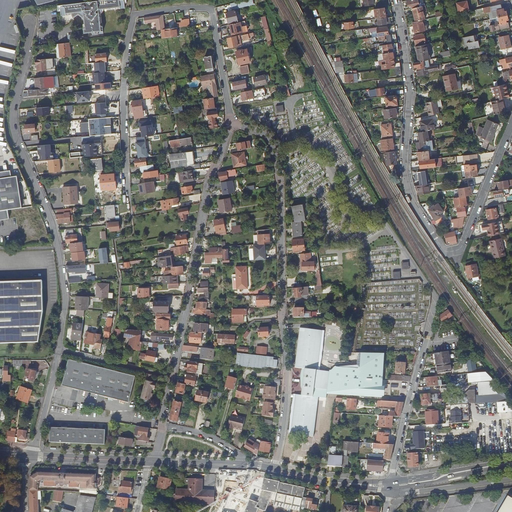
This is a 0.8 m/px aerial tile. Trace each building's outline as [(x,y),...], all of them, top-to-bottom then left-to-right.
[(125,8),(125,3),(124,1),(122,1),(121,0),(104,0),(61,5),(61,11),(62,15),(71,14),(73,18),(79,15),(79,14),(83,17),(83,18),(85,20),(85,24),(84,24),(85,33),(93,32),(93,29),(95,29),(95,32),(99,31),(104,31),(103,26),(102,26),(100,14),(104,9),(116,8),(116,9),(125,8)] [(248,0),(236,3),(231,4),(232,10),(255,5),(253,0),(248,0)] [(420,7),(418,0),(411,0),(408,1),(409,7),(412,6),(413,9),(420,7)] [(468,0),(457,2),(459,12),(470,10),(468,0)] [(497,18),(508,16),(507,11),(508,11),(507,8),(502,10),(501,5),(483,8),(484,13),(489,12),(490,20),(497,18)] [(421,14),(420,7),(413,9),(416,22),(423,20),(425,20),(424,14),(421,14)] [(385,8),(375,9),(376,18),(387,17),(385,8)] [(236,11),(227,13),(229,23),(238,21),(236,11)] [(144,18),(145,23),(150,22),(150,23),(155,22),(157,23),(158,30),(165,29),(163,15),(144,18)] [(272,40),(266,16),(262,17),(268,41),(272,40)] [(509,20),(508,16),(497,18),(498,22),(493,23),(494,25),(490,26),(491,32),(510,28),(509,23),(507,23),(507,21),(509,20)] [(190,26),(190,19),(185,20),(185,23),(177,24),(178,28),(190,26)] [(423,21),(423,20),(416,22),(413,23),(415,33),(425,31),(423,21)] [(241,22),(230,25),(233,34),(243,32),(241,22)] [(168,38),(179,37),(178,28),(167,29),(168,38)] [(379,37),(389,35),(388,28),(376,29),(376,28),(369,29),(369,32),(376,31),(378,31),(379,37)] [(391,41),(397,40),(396,34),(389,35),(379,37),(380,41),(386,40),(386,41),(387,41),(388,43),(391,43),(391,41)] [(424,34),(414,36),(416,45),(426,43),(424,34)] [(478,35),(464,37),(465,44),(468,46),(469,49),(480,47),(479,43),(478,42),(478,39),(478,38),(478,35)] [(230,47),(239,45),(237,36),(228,38),(230,47)] [(509,36),(500,38),(502,49),(511,47),(509,36)] [(59,58),(72,56),(71,43),(58,44),(59,58)] [(388,49),(388,53),(393,52),(393,51),(399,50),(397,43),(383,45),(383,50),(388,49)] [(431,60),(428,45),(417,47),(420,62),(430,60),(431,60)] [(445,45),(434,47),(436,57),(447,55),(445,45)] [(241,58),(242,64),(250,62),(248,50),(237,52),(239,59),(241,58)] [(97,68),(108,67),(107,53),(96,54),(97,68)] [(0,68),(12,71),(13,67),(10,67),(12,58),(0,55),(0,68)] [(212,56),(205,57),(207,71),(214,70),(212,56)] [(511,57),(500,60),(501,65),(503,64),(505,69),(511,68),(511,69),(511,68),(511,57)] [(48,70),(48,68),(47,59),(37,59),(37,64),(38,64),(39,71),(48,70)] [(396,69),(401,68),(400,63),(395,64),(394,59),(384,60),(378,61),(379,64),(382,63),(383,70),(396,68),(396,69)] [(337,73),(345,71),(343,60),(335,61),(337,73)] [(419,69),(431,67),(430,60),(420,62),(415,63),(416,68),(418,67),(419,69)] [(242,75),(250,73),(249,65),(241,67),(242,75)] [(439,65),(431,67),(419,69),(418,70),(419,76),(431,74),(430,72),(440,70),(439,65)] [(121,76),(121,70),(95,72),(96,89),(113,88),(112,82),(117,81),(116,76),(121,76)] [(345,75),(341,75),(341,77),(345,77),(346,83),(354,82),(353,74),(345,75)] [(444,76),(445,82),(446,82),(448,91),(459,89),(455,74),(444,76)] [(212,98),(218,97),(215,75),(202,77),(202,82),(201,83),(201,84),(203,85),(204,90),(210,89),(212,98)] [(37,89),(47,88),(46,77),(36,78),(37,89)] [(255,79),(257,86),(266,84),(265,77),(255,79)] [(245,79),(233,82),(234,89),(247,87),(245,79)] [(0,83),(0,91),(8,93),(9,85),(0,83)] [(510,97),(509,93),(507,93),(505,85),(499,86),(495,87),(498,100),(504,99),(510,97)] [(148,91),(148,92),(150,91),(151,98),(160,96),(158,86),(147,88),(148,91)] [(24,97),(49,95),(48,88),(47,88),(37,89),(29,90),(29,93),(24,93),(24,97)] [(265,88),(241,93),(243,101),(267,96),(265,88)] [(398,96),(398,97),(397,97),(397,96),(396,96),(396,97),(386,98),(387,106),(397,105),(398,105),(397,100),(398,100),(398,101),(399,101),(398,96)] [(208,109),(216,108),(214,98),(204,99),(206,109),(207,109),(208,109)] [(507,112),(504,99),(498,100),(492,102),(495,114),(494,114),(494,115),(507,112)] [(136,112),(137,119),(148,117),(147,110),(144,110),(142,100),(133,102),(134,112),(136,112)] [(440,114),(439,109),(437,101),(428,103),(430,110),(428,110),(430,116),(440,114)] [(108,113),(108,102),(96,102),(96,113),(108,113)] [(37,107),(37,115),(51,114),(51,106),(37,107)] [(210,129),(218,127),(217,122),(216,122),(215,117),(218,116),(217,108),(216,108),(208,109),(209,118),(210,118),(211,123),(210,123),(210,129)] [(396,108),(385,110),(386,118),(397,117),(396,108)] [(89,136),(112,134),(111,117),(88,119),(88,122),(79,123),(80,133),(89,133),(89,136)] [(140,120),(142,136),(155,135),(153,119),(140,120)] [(428,131),(436,130),(434,119),(421,122),(423,132),(428,131)] [(488,121),(482,136),(481,137),(492,142),(499,125),(488,121)] [(36,123),(26,124),(27,133),(37,132),(36,123)] [(382,125),(383,137),(394,135),(392,124),(382,125)] [(420,143),(430,141),(428,131),(423,132),(419,133),(420,143)] [(192,137),(181,139),(181,140),(170,141),(171,148),(182,146),(181,143),(193,142),(192,137)] [(387,153),(394,152),(394,149),(395,149),(393,138),(382,140),(384,151),(387,150),(387,153)] [(102,139),(83,141),(84,156),(103,154),(102,139)] [(139,157),(149,156),(146,140),(136,142),(139,157)] [(432,141),(430,141),(420,143),(417,143),(418,151),(423,150),(423,147),(427,146),(427,151),(429,151),(434,150),(432,141)] [(239,151),(247,149),(245,142),(237,143),(239,151)] [(195,158),(194,151),(172,154),(174,168),(187,166),(194,165),(193,158),(195,158)] [(430,160),(429,151),(427,151),(418,152),(420,161),(430,160)] [(244,152),(232,155),(235,167),(246,164),(244,152)] [(397,164),(395,153),(386,155),(387,165),(397,164)] [(477,163),(477,160),(476,155),(464,156),(465,164),(477,163)] [(141,166),(147,166),(146,157),(136,159),(137,167),(141,166)] [(93,171),(102,170),(101,158),(92,159),(93,171)] [(60,159),(49,160),(50,172),(61,171),(60,159)] [(236,169),(227,171),(219,173),(221,181),(228,179),(227,174),(230,174),(230,175),(237,174),(236,169)] [(194,181),(193,170),(180,172),(181,183),(194,181)] [(420,186),(427,185),(426,172),(418,173),(420,186)] [(101,173),(101,190),(117,189),(117,173),(101,173)] [(261,188),(272,187),(270,174),(259,176),(261,188)] [(18,208),(22,207),(18,176),(12,177),(0,178),(0,219),(10,218),(8,209),(18,208)] [(511,179),(499,182),(500,189),(510,187),(509,185),(511,184),(511,179)] [(222,181),(223,194),(235,192),(234,180),(222,181)] [(153,182),(140,184),(141,194),(154,192),(153,182)] [(428,185),(427,185),(420,186),(417,186),(417,188),(416,188),(417,191),(419,191),(420,195),(430,194),(428,185)] [(76,192),(78,192),(77,186),(64,187),(65,204),(77,203),(76,192)] [(473,195),(472,187),(459,189),(461,198),(466,197),(473,195)] [(467,202),(466,197),(461,198),(455,199),(456,208),(457,208),(465,207),(466,207),(465,202),(467,202)] [(165,210),(172,209),(172,207),(177,206),(177,204),(180,204),(179,198),(169,200),(163,201),(165,210)] [(230,199),(219,201),(221,212),(232,210),(230,199)] [(440,215),(444,212),(439,204),(429,211),(436,222),(442,218),(440,215)] [(115,205),(107,206),(108,217),(115,216),(115,205)] [(301,221),(305,221),(303,205),(294,207),(296,222),(301,221)] [(465,207),(457,208),(459,217),(467,216),(465,207)] [(187,214),(190,213),(189,208),(180,210),(180,215),(182,215),(183,220),(188,219),(187,214)] [(492,220),(497,219),(496,218),(498,217),(496,208),(487,210),(489,219),(492,219),(492,220)] [(57,220),(58,223),(71,222),(70,213),(65,213),(65,214),(59,215),(57,215),(57,220)] [(464,217),(451,221),(450,223),(456,224),(455,225),(454,225),(454,228),(462,228),(464,217)] [(221,236),(227,235),(224,219),(215,221),(217,236),(221,236)] [(303,236),(301,221),(296,222),(293,222),(294,237),(303,236)] [(484,230),(488,230),(489,229),(490,231),(488,231),(490,237),(504,233),(502,221),(483,225),(484,230)] [(120,230),(119,222),(110,223),(110,224),(108,224),(108,226),(109,227),(109,228),(111,228),(111,231),(120,230)] [(270,244),(269,229),(259,230),(260,244),(265,244),(270,244)] [(71,243),(79,242),(78,234),(74,234),(74,230),(67,230),(68,243),(71,243)] [(457,243),(455,235),(454,231),(445,233),(447,242),(449,242),(450,244),(457,243)] [(177,236),(179,246),(189,244),(187,235),(177,236)] [(293,240),(294,251),(305,250),(304,239),(293,240)] [(502,239),(491,241),(493,250),(494,250),(495,257),(505,255),(502,239)] [(72,252),(84,251),(83,242),(79,242),(71,243),(72,252)] [(177,255),(187,254),(186,246),(176,248),(177,255)] [(108,247),(100,247),(100,262),(109,261),(108,247)] [(265,247),(254,248),(255,260),(266,259),(266,254),(266,250),(265,247)] [(218,249),(218,253),(223,252),(223,261),(223,263),(230,262),(230,259),(228,259),(228,249),(218,249)] [(346,257),(345,249),(332,251),(333,263),(345,261),(344,257),(346,257)] [(91,250),(88,250),(88,251),(73,253),(73,258),(92,256),(91,250)] [(206,261),(212,261),(212,258),(222,257),(222,253),(206,253),(206,261)] [(303,262),(303,270),(316,270),(316,264),(315,264),(315,261),(311,262),(311,253),(301,254),(301,262),(303,262)] [(173,267),(174,267),(174,256),(169,256),(164,257),(159,258),(160,263),(163,263),(163,268),(172,267),(173,267)] [(472,278),(478,277),(476,265),(465,267),(468,279),(472,278)] [(173,267),(172,267),(172,271),(165,271),(165,275),(173,274),(173,275),(180,274),(180,272),(184,272),(183,266),(174,267),(173,267)] [(212,275),(212,271),(216,271),(215,266),(203,267),(203,275),(212,275)] [(234,289),(248,289),(247,267),(236,267),(237,275),(233,275),(234,289)] [(177,284),(177,276),(165,276),(166,284),(177,284)] [(43,281),(0,282),(0,343),(40,342),(44,312),(43,281)] [(97,297),(113,298),(113,293),(109,293),(109,284),(98,284),(97,297)] [(308,287),(294,288),(294,292),(296,292),(296,297),(302,296),(301,291),(303,291),(303,295),(309,295),(308,287)] [(139,298),(149,297),(149,288),(138,288),(139,298)] [(209,288),(202,288),(198,288),(198,293),(206,292),(207,298),(200,298),(199,303),(207,303),(209,303),(210,300),(209,288)] [(270,296),(257,296),(257,306),(270,305),(270,296)] [(87,297),(77,297),(77,310),(87,310),(87,297)] [(169,313),(169,310),(170,310),(170,301),(155,302),(155,311),(162,311),(162,313),(169,313)] [(199,303),(198,303),(197,309),(194,309),(194,314),(209,315),(208,318),(214,319),(214,316),(210,315),(211,311),(207,310),(207,303),(199,303)] [(233,309),(232,309),(232,311),(233,311),(233,323),(247,323),(247,310),(233,310),(233,309)] [(300,318),(311,318),(311,313),(304,313),(304,309),(294,309),(294,318),(300,318)] [(449,311),(440,317),(444,322),(452,316),(449,311)] [(171,314),(169,314),(157,314),(157,319),(158,319),(158,330),(169,330),(170,319),(171,319),(171,314)] [(105,333),(110,334),(111,330),(112,330),(113,326),(112,326),(113,319),(108,318),(105,333)] [(73,339),(82,340),(84,324),(75,323),(73,339)] [(195,324),(194,333),(202,333),(207,334),(208,334),(208,325),(195,324)] [(292,434),(314,437),(319,397),(326,398),(327,394),(337,395),(382,397),(384,396),(385,386),(383,386),(385,353),(358,353),(357,365),(339,367),(336,366),(333,367),(332,369),(330,370),(330,372),(318,371),(323,331),(300,328),(295,368),(306,369),(302,395),(296,395),(292,434)] [(259,329),(260,337),(269,337),(269,329),(259,329)] [(141,341),(142,334),(143,331),(126,330),(125,337),(129,337),(129,339),(130,340),(131,340),(130,347),(142,350),(143,341),(141,341)] [(90,332),(88,343),(95,344),(97,334),(90,332)] [(201,341),(202,333),(194,333),(192,333),(191,343),(201,344),(201,341)] [(101,334),(98,334),(95,349),(101,350),(104,339),(101,339),(101,334)] [(236,336),(219,335),(219,343),(234,344),(235,344),(236,336)] [(214,350),(202,348),(201,352),(202,352),(201,359),(213,360),(214,350)] [(141,353),(140,358),(157,362),(158,358),(156,358),(157,352),(149,350),(148,355),(141,353)] [(437,366),(450,364),(448,352),(436,354),(437,366)] [(407,362),(415,364),(418,353),(414,353),(412,357),(408,356),(407,362)] [(70,359),(64,385),(131,402),(137,375),(70,359)] [(476,360),(468,360),(468,370),(476,370),(476,360)] [(189,373),(203,375),(204,364),(190,362),(189,367),(186,367),(185,370),(189,370),(189,373)] [(397,373),(406,373),(407,364),(397,363),(397,373)] [(450,364),(437,366),(439,374),(451,373),(450,364)] [(26,379),(34,381),(37,372),(28,369),(26,379)] [(188,376),(186,384),(195,386),(197,377),(188,376)] [(226,388),(235,390),(238,380),(229,377),(226,388)] [(428,387),(441,386),(441,385),(438,385),(437,377),(427,378),(428,387)] [(147,380),(143,397),(152,399),(154,393),(152,393),(154,387),(156,388),(157,383),(147,380)] [(479,396),(475,396),(476,404),(511,402),(494,381),(487,382),(498,394),(479,396)] [(487,382),(478,383),(479,396),(498,394),(487,382)] [(186,385),(179,383),(177,393),(184,394),(186,385)] [(247,399),(247,400),(251,401),(254,390),(250,389),(249,387),(247,387),(246,388),(239,386),(236,397),(241,399),(242,398),(247,399)] [(33,391),(21,387),(18,399),(29,403),(33,391)] [(276,388),(268,387),(267,395),(264,395),(264,399),(270,400),(276,401),(276,396),(276,393),(276,388)] [(199,391),(197,401),(207,403),(209,393),(199,391)] [(476,404),(475,396),(475,391),(469,391),(463,397),(468,397),(469,405),(476,404)] [(422,405),(425,405),(431,405),(431,402),(443,401),(443,399),(440,399),(438,399),(438,394),(421,395),(422,405)] [(459,398),(459,399),(459,401),(454,401),(454,399),(450,399),(449,399),(450,406),(451,406),(469,405),(468,397),(463,397),(459,398)] [(357,400),(349,399),(348,409),(357,410),(357,400)] [(328,440),(333,401),(324,400),(319,438),(328,440)] [(173,411),(180,413),(181,410),(182,410),(182,407),(181,407),(182,404),(175,402),(173,411)] [(274,404),(264,402),(263,417),(274,418),(275,413),(273,413),(273,410),(274,404)] [(391,411),(389,417),(393,417),(401,417),(405,403),(393,402),(393,408),(394,408),(394,409),(397,409),(396,412),(391,411)] [(469,408),(469,405),(451,406),(452,418),(450,420),(450,424),(462,423),(461,408),(469,408)] [(437,410),(427,411),(428,420),(427,420),(427,425),(438,425),(438,419),(437,411),(437,410)] [(180,413),(173,411),(171,420),(178,422),(179,419),(180,419),(180,416),(179,416),(180,413)] [(236,431),(242,432),(246,419),(231,415),(228,428),(234,429),(234,427),(237,428),(236,430),(236,431)] [(389,417),(382,416),(381,423),(380,422),(380,427),(392,428),(393,417),(389,417)] [(139,441),(141,441),(147,442),(149,442),(150,438),(148,438),(150,428),(137,426),(136,432),(140,433),(139,437),(140,437),(139,441)] [(51,427),(51,442),(106,445),(106,430),(51,427)] [(19,438),(26,440),(27,432),(29,433),(29,431),(28,431),(20,430),(19,434),(19,438)] [(424,431),(413,432),(414,445),(411,445),(411,450),(425,449),(424,431)] [(378,444),(389,445),(390,434),(379,433),(378,444)] [(133,440),(121,437),(119,445),(125,446),(125,445),(132,446),(133,440)] [(258,455),(259,451),(261,442),(261,441),(258,440),(256,444),(249,440),(245,447),(258,455)] [(262,443),(260,451),(269,453),(271,444),(262,443)] [(385,459),(391,460),(394,445),(389,445),(378,444),(375,444),(374,446),(376,446),(376,449),(387,450),(385,459)] [(328,466),(343,467),(343,457),(336,456),(337,447),(330,447),(328,466)] [(418,453),(408,454),(409,467),(419,467),(418,453)] [(372,460),(369,460),(369,469),(374,469),(374,471),(383,471),(384,461),(383,461),(382,461),(372,460)] [(38,491),(39,491),(39,482),(41,481),(57,482),(57,485),(60,485),(60,486),(62,487),(64,487),(65,486),(65,485),(70,485),(70,482),(81,483),(81,489),(96,490),(96,486),(100,486),(100,478),(96,478),(97,475),(78,474),(77,476),(74,476),(73,474),(66,473),(65,475),(62,475),(61,473),(54,473),(53,474),(50,474),(49,473),(39,472),(31,477),(30,491),(38,491)] [(161,477),(158,488),(170,490),(172,480),(161,477)] [(178,506),(179,503),(215,504),(215,492),(203,491),(203,480),(186,479),(186,484),(190,484),(190,490),(177,490),(177,495),(172,495),(171,510),(177,510),(177,505),(178,506)] [(299,505),(302,505),(304,498),(306,488),(280,482),(265,479),(263,491),(262,490),(258,503),(250,500),(245,511),(257,511),(259,509),(265,511),(273,493),(301,498),(299,505)] [(120,492),(132,494),(133,483),(124,481),(123,486),(122,486),(121,487),(120,487),(120,492)] [(219,500),(228,504),(233,491),(224,488),(219,500)] [(38,511),(38,491),(30,491),(30,511),(38,511)] [(64,491),(55,491),(53,501),(62,503),(64,491)] [(92,511),(96,497),(80,496),(74,511),(72,511),(62,509),(61,511),(92,511)] [(511,511),(511,497),(510,496),(500,511),(511,511)] [(129,498),(119,497),(118,507),(128,508),(129,498)] [(315,510),(316,505),(311,504),(311,501),(312,499),(304,498),(302,505),(301,509),(303,510),(304,507),(305,508),(315,510)] [(214,511),(224,511),(227,505),(219,501),(214,511)]
